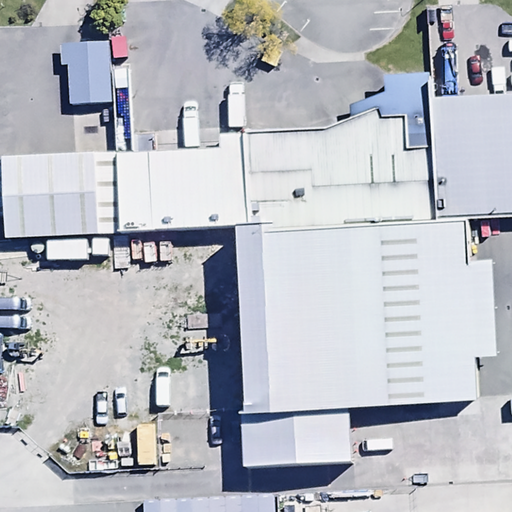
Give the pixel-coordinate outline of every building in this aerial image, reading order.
[(108,45),(61,47),(61,70),(68,70),(69,107),(110,106),(108,45)] [(434,140),(147,150),(150,230),(238,227),(246,467),(361,463),(359,405),(496,400),(490,214),(511,213),(511,96),(432,99),(434,140)] [(123,155),(11,159),(14,244),(126,240),(123,155)] [(238,377),(205,378),(206,420),(239,419),(238,377)] [(196,425),(155,426),(156,462),(197,461),(196,425)] [(410,471),(411,489),(492,485),(491,472),(465,473),(465,468),(410,471)]
